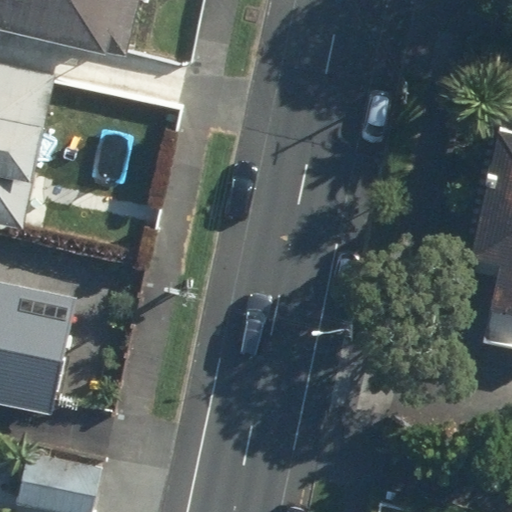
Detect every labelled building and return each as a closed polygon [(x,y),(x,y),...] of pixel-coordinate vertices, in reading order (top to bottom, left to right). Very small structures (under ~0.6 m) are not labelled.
[(0,0),(0,18),(130,50),(142,0),(0,0)] [(0,51),(0,213),(29,219),(59,63),(0,51)] [(488,335),(511,340),(511,115),(501,113),(466,270),(501,277),(488,335)] [(0,396),(53,409),(80,293),(0,274),(0,396)] [(96,511),(106,467),(28,450),(18,497),(88,511),(96,511)]
